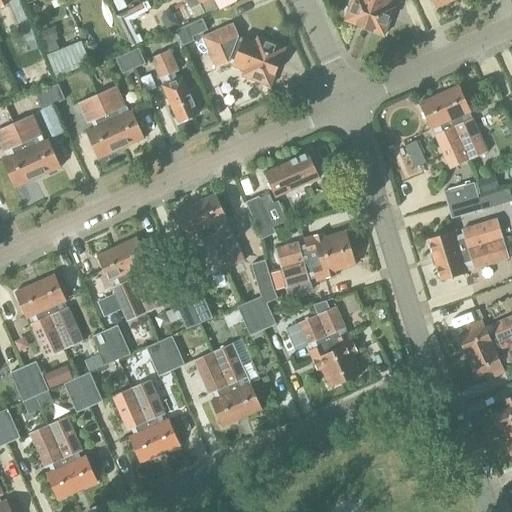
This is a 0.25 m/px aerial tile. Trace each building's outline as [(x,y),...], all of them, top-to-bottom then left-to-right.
[(203,15),(199,6),(195,0),(188,0),(184,2),(194,20),(203,15)] [(351,0),(343,22),(363,29),(374,0),(351,0)] [(374,0),(363,29),(383,36),(394,8),(388,6),(390,0),(374,0)] [(455,0),(454,0),(431,0),(435,9),(455,0)] [(139,44),(132,32),(127,21),(146,11),(143,5),(117,17),(132,47),(139,44)] [(202,19),(187,26),(192,38),(207,31),(202,19)] [(233,24),(201,38),(277,68),(285,48),(257,37),(255,42),(243,37),(242,39),(238,38),(239,37),(233,24)] [(194,41),(192,38),(187,26),(175,31),(182,47),(194,41)] [(270,88),(277,68),(201,38),(215,69),(228,64),(229,63),(232,65),(232,66),(244,71),(242,77),(270,88)] [(138,49),(127,54),(133,69),(145,64),(138,49)] [(174,74),(178,72),(169,50),(150,59),(159,80),(164,78),(166,84),(161,86),(178,124),(199,114),(182,77),(176,79),(174,74)] [(133,69),(127,54),(115,59),(122,74),(133,69)] [(58,85),(46,90),(53,105),(64,100),(58,85)] [(115,86),(96,95),(121,149),(144,139),(132,111),(123,115),(121,110),(125,108),(115,86)] [(438,95),(468,161),(487,153),(471,118),(467,120),(465,115),(470,112),(459,88),(458,86),(438,95)] [(53,105),(46,90),(35,95),(42,110),(53,105)] [(97,160),(121,149),(96,95),(77,104),(87,125),(91,123),(94,128),(85,132),(97,160)] [(468,161),(438,95),(419,104),(430,130),(435,128),(438,133),(434,135),(449,170),(468,161)] [(32,115),(13,124),(37,178),(60,168),(48,140),(39,144),(37,139),(41,137),(32,115)] [(14,188),(37,178),(13,124),(0,129),(0,145),(3,153),(8,152),(10,157),(2,161),(14,188)] [(308,153),(263,173),(275,198),(319,178),(308,153)] [(443,192),(447,206),(477,197),(473,183),(443,192)] [(215,195),(195,203),(225,270),(244,261),(229,227),(224,229),(222,223),(227,221),(215,195)] [(245,203),(258,232),(271,226),(258,197),(245,203)] [(481,211),(477,197),(447,206),(451,219),(481,211)] [(206,278),(225,270),(195,203),(175,212),(187,238),(192,236),(195,242),(191,244),(206,278)] [(434,261),(503,239),(497,219),(460,231),(462,235),(456,237),(454,232),(427,240),(434,261)] [(275,234),(271,226),(258,232),(261,240),(275,234)] [(274,249),(280,269),(350,249),(345,232),(325,238),(323,234),(303,240),(305,245),(299,247),(298,243),(274,249)] [(136,239),(116,248),(146,314),(165,306),(149,271),(145,273),(142,267),(147,265),(136,239)] [(503,239),(434,261),(440,281),(467,273),(466,267),(471,266),(473,270),(509,259),(503,239)] [(127,323),(146,314),(116,248),(96,256),(108,283),(113,280),(115,286),(111,288),(127,323)] [(355,266),(350,249),(280,269),(286,289),(310,282),(308,278),(314,276),(316,282),(336,276),(335,272),(355,266)] [(260,297),(263,296),(274,291),(265,261),(251,265),(260,297)] [(34,284),(64,350),(83,342),(67,307),(63,309),(60,304),(66,301),(54,275),(34,284)] [(45,359),(64,350),(34,284),(14,293),(26,319),(31,317),(34,322),(29,324),(45,359)] [(186,295),(199,324),(212,319),(199,289),(186,295)] [(277,299),(274,291),(263,296),(266,304),(277,299)] [(186,330),(199,324),(186,295),(173,301),(186,330)] [(263,296),(260,297),(250,302),(263,331),(276,325),(266,304),(263,296)] [(96,304),(103,319),(117,313),(110,298),(96,304)] [(316,315),(345,381),(361,374),(353,355),(357,353),(349,334),(343,337),(341,331),(345,329),(335,307),(329,309),(326,301),(313,307),(317,315),(316,315)] [(250,337),(263,331),(250,302),(237,308),(250,337)] [(329,389),(345,381),(316,315),(297,324),(307,346),(311,344),(314,349),(308,352),(316,371),(321,369),(329,389)] [(467,358),(511,338),(511,316),(490,326),(492,330),(486,333),(482,321),(466,328),(468,334),(457,338),(464,354),(465,354),(467,358)] [(104,331),(117,361),(130,355),(117,326),(104,331)] [(104,367),(117,361),(104,331),(91,337),(104,367)] [(171,336),(158,342),(171,371),(184,366),(171,336)] [(511,361),(511,338),(467,358),(470,363),(469,363),(475,379),(486,374),(489,380),(504,373),(499,362),(505,359),(507,364),(511,361)] [(158,377),(171,371),(158,342),(145,348),(158,377)] [(231,344),(212,352),(241,419),(261,410),(250,384),(244,386),(242,380),(246,378),(231,344)] [(222,427),(241,419),(212,352),(193,361),(208,395),(213,394),(215,399),(210,401),(222,427)] [(35,362),(22,368),(35,397),(48,391),(35,362)] [(22,403),(35,397),(22,368),(9,373),(22,403)] [(89,373),(76,379),(89,408),(102,402),(89,373)] [(76,414),(89,408),(76,379),(63,384),(76,414)] [(149,380),(130,388),(160,455),(180,446),(168,420),(163,422),(160,417),(165,415),(149,380)] [(140,464),(160,455),(130,388),(111,397),(127,432),(131,430),(134,435),(128,437),(140,464)] [(502,435),(511,430),(511,397),(504,401),(507,408),(492,415),(499,431),(500,430),(502,435)] [(7,409),(0,412),(0,429),(7,444),(20,439),(7,409)] [(67,417),(48,425),(77,492),(97,483),(85,457),(80,459),(78,453),(82,452),(67,417)] [(57,500),(77,492),(48,425),(29,434),(44,468),(48,466),(51,472),(46,474),(57,500)] [(511,430),(502,435),(504,440),(503,440),(510,456),(511,454),(511,430)] [(0,489),(0,511),(10,511),(6,501),(1,503),(0,501),(0,496),(3,495),(0,489)]
